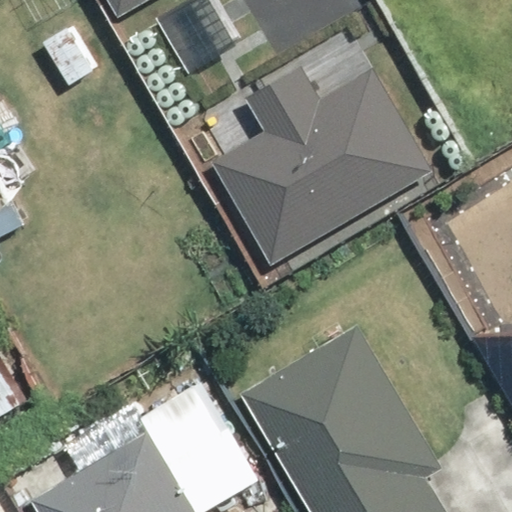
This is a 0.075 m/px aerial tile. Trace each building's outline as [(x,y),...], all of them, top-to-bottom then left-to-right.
[(76,25),(52,40),(78,83),(103,69),(76,25)] [(276,118),(224,149),(283,247),(437,154),(377,56),(330,85),(312,56),(258,89),(276,118)] [(0,110),(0,241),(36,222),(24,201),(44,190),(0,110)] [(368,322),(249,391),(319,511),(456,511),(435,476),(452,466),(368,322)] [(156,429),(40,498),(48,511),(212,511),(269,478),(211,381),(149,417),(156,429)] [(0,511),(21,511),(0,476),(0,511)]
